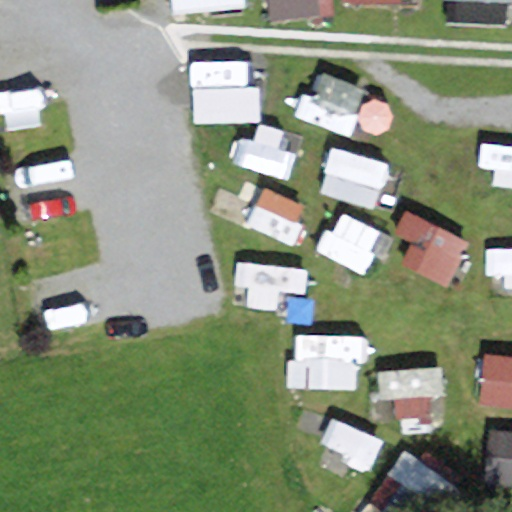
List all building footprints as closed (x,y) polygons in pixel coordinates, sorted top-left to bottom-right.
[(345,0),(278,0),(280,11),(346,1),(345,0)] [(511,0),(462,0),(463,10),(511,9),(511,0)] [(238,59),(232,92),(268,99),(274,66),(238,59)] [(343,136),(332,182),(389,195),(399,149),(343,136)] [(404,253),(461,274),(480,223),(423,202),(404,253)] [(369,373),(369,321),(304,321),(304,373),(369,373)] [(511,393),(511,341),(494,339),(487,390),(511,393)] [(494,468),(511,468),(511,418),(498,418),(494,468)]
